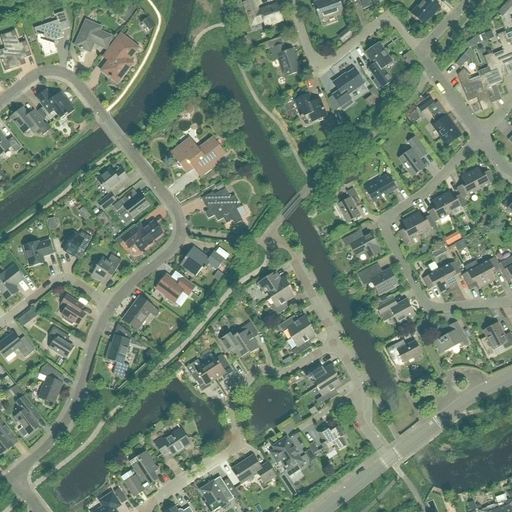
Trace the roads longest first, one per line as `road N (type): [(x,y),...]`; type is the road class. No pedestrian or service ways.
road 1 (residential): [(109,307),(173,249),(180,234),(175,208),(69,76),(35,74),(0,101)]
road 2 (residential): [(146,511),(240,445),(229,399),(258,369),(285,373),(336,342)]
road 3 (residential): [(480,136),(386,223),(428,309)]
road 4 (residential): [(418,53),(389,14),(331,60),(314,61),(290,0)]
road 5 (residential): [(10,475),(46,448),(73,405),(109,307)]
road 6 (tertiary): [(390,459),(450,411),(511,378)]
road 7 (residential): [(390,459),(358,420),(358,382),(336,342)]
road 8 (residential): [(0,325),(53,283),(72,281),(109,307)]
